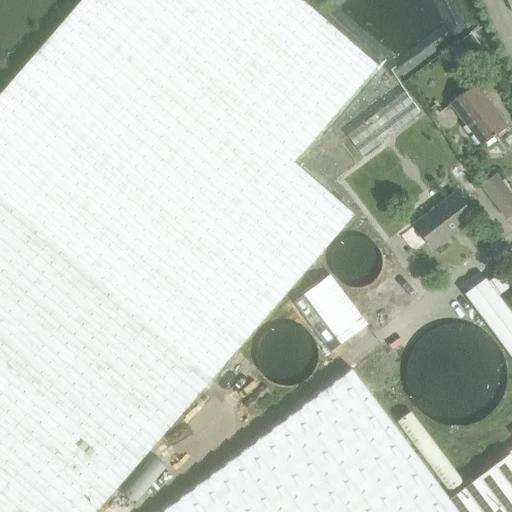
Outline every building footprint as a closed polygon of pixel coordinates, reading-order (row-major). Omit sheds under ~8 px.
[(0,511),(10,511),(12,511),(33,486),(37,482),(71,511),(95,511),(206,385),(316,258),(354,214),(294,161),(377,65),(301,0),(82,0),(0,94),(0,511)] [(471,33),(458,42),(470,58),(482,48),(471,33)] [(482,144),(508,125),(476,82),(450,102),(482,144)] [(405,92),(346,137),(363,158),(421,113),(405,92)] [(505,216),(511,210),(511,201),(492,175),(480,184),(505,216)] [(473,216),(454,192),(414,223),(433,247),(473,216)] [(511,279),(503,266),(464,295),(511,360),(511,314),(498,297),(511,285),(511,282),(511,280),(511,279)] [(367,324),(329,275),(292,302),(330,353),(342,345),(341,344),(367,324)] [(502,378),(501,369),(499,361),(495,352),(488,345),(480,338),(472,334),(464,332),(453,331),(443,332),(435,336),(428,339),(421,346),(415,354),(411,362),(409,370),(409,378),(410,387),(412,395),(416,403),(422,410),(428,416),(436,420),(446,423),(455,424),(465,423),(471,422),(479,418),(487,412),(493,405),(498,397),(501,388),(502,378)] [(331,385),(160,511),(461,511),(450,498),(365,385),(352,369),(331,385)] [(511,511),(511,458),(508,453),(450,498),(461,511),(511,511)] [(62,511),(33,486),(12,511),(13,511),(62,511)]
